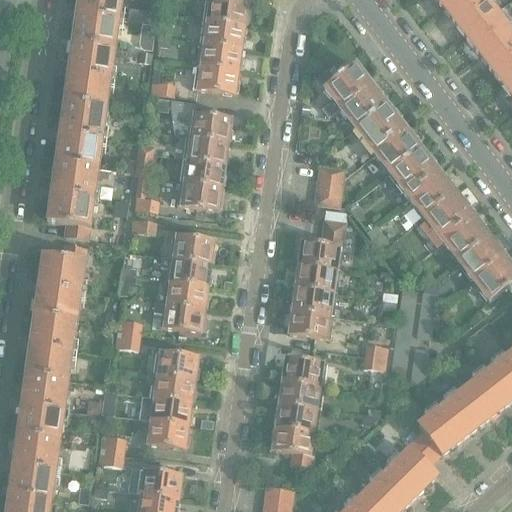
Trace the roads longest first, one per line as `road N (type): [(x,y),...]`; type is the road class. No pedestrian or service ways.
road 1 (residential): [(307,0),(292,19),(222,511)]
road 2 (residential): [(0,298),(41,3)]
road 3 (tertiary): [(511,196),(358,0)]
